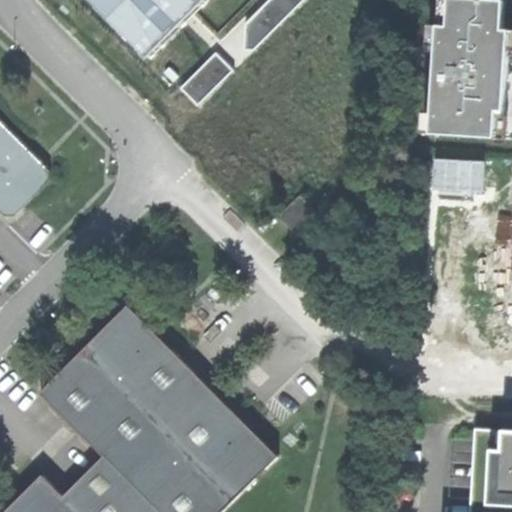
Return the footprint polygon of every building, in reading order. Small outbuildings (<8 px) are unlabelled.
[(81,0),(149,66),(184,33),(216,0),(81,0)] [(269,0),(216,0),(184,33),(211,59),(269,0)] [(511,0),(454,0),(453,24),(434,23),(434,39),(433,52),(439,52),(436,110),(428,110),(427,134),(506,139),(507,110),(511,110),(511,0)] [(219,53),(186,87),(203,103),(236,69),(219,53)] [(47,181),(47,176),(0,128),(0,217),(4,218),(10,215),(47,181)] [(279,221),(296,237),(317,216),(300,200),(279,221)] [(220,511),(274,457),(187,371),(122,307),(34,399),(97,460),(65,492),(43,472),(2,511),(220,511)] [(511,511),(511,429),(476,428),(476,440),(453,439),(448,511),(511,511)]
